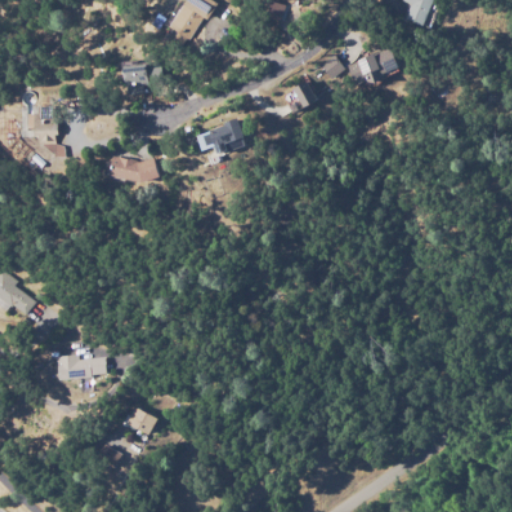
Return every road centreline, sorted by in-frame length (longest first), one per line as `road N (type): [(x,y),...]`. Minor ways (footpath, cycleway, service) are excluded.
road 1 (residential): [(143,118),(295,59),(319,40),(345,0)]
road 2 (residential): [(338,511),(454,427),(511,359)]
